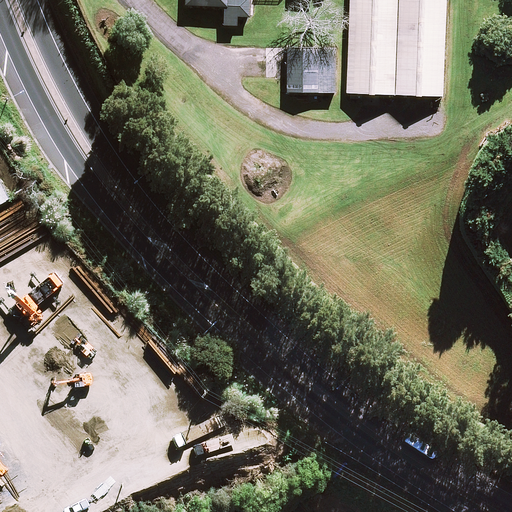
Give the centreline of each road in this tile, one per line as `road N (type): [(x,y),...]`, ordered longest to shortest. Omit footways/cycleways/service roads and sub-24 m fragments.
road 1 (secondary): [(496,511),(302,376),(199,285)]
road 2 (secondary): [(199,285),(135,237),(82,170),(35,95),(0,9)]
road 3 (secondary): [(29,0),(84,120),(199,285)]
